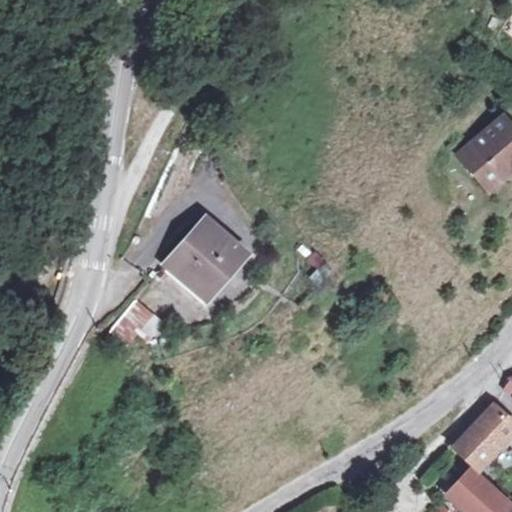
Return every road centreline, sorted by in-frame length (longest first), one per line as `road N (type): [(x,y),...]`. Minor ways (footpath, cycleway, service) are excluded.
road 1 (secondary): [(0,465),(83,278),(127,0)]
road 2 (track): [(243,0),(161,118),(118,198),(98,196)]
road 3 (tertiary): [(264,511),(467,386)]
road 4 (residential): [(383,511),(466,405),(467,386)]
